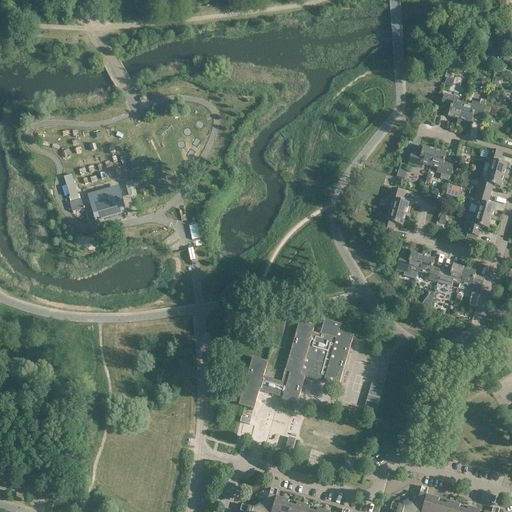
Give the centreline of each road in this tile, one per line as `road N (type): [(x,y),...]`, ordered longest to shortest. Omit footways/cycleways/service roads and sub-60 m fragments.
road 1 (residential): [(420,469),(390,468),(368,497),(240,462),(226,511)]
road 2 (residential): [(426,199),(414,239),(496,263)]
